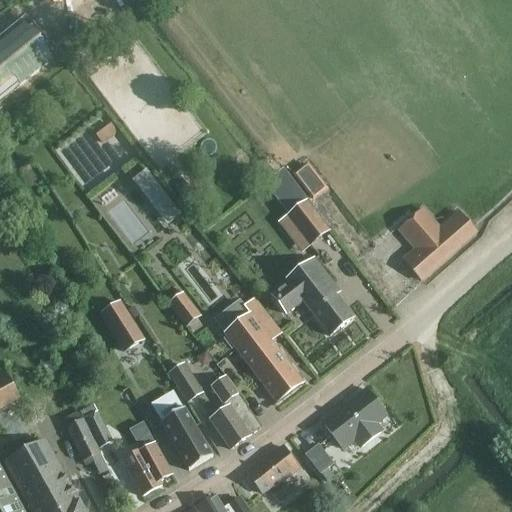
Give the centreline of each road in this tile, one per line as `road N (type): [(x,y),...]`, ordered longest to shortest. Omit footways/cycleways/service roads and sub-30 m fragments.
road 1 (unclassified): [(163,511),(261,450),(511,246)]
road 2 (unknown): [(351,511),(420,453),(437,425),(436,402),(407,336)]
